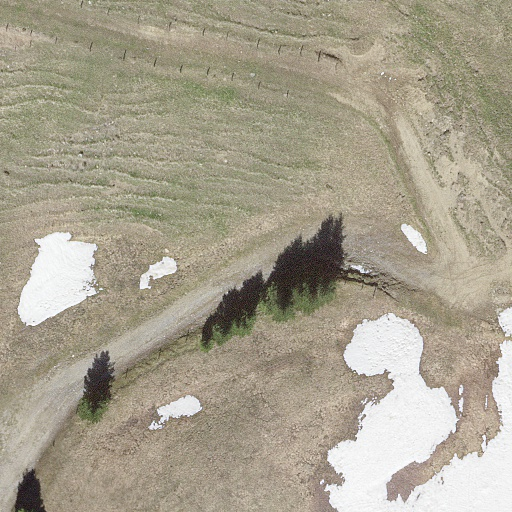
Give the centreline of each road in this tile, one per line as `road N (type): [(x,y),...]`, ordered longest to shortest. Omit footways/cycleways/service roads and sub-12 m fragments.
road 1 (track): [(481,299),(387,117),(345,95),(0,20)]
road 2 (track): [(481,299),(340,244),(249,282),(86,377),(0,508)]
